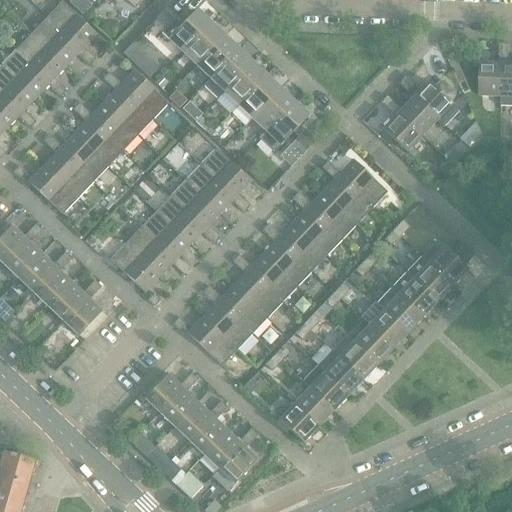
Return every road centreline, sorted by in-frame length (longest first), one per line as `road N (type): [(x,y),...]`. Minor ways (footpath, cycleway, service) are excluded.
road 1 (residential): [(511,16),(260,0)]
road 2 (residential): [(323,511),(511,424)]
